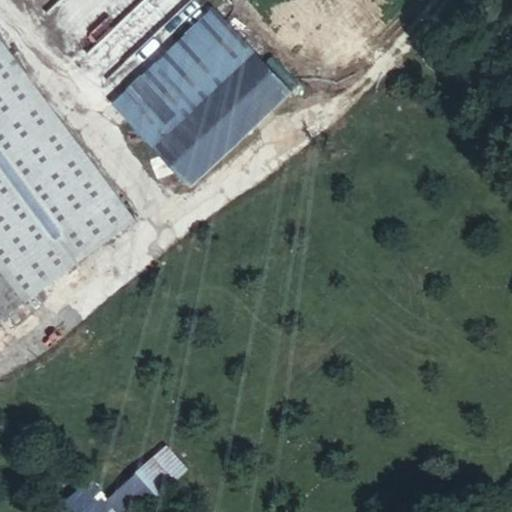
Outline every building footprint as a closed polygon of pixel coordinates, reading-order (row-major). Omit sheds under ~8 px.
[(214,12),(115,101),(190,183),(290,92),(214,12)] [(0,35),(0,267),(30,307),(141,222),(0,35)] [(0,318),(25,300),(0,267),(0,318)] [(156,452),(137,469),(157,489),(176,472),(156,452)] [(131,511),(157,489),(137,469),(92,508),(95,511),(131,511)]
